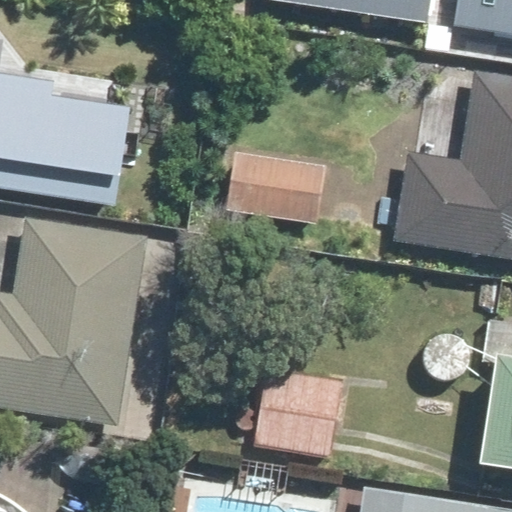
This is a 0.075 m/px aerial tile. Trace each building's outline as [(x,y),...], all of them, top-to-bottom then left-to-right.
[(290,0),(420,19),(423,0),(290,0)] [(501,3),(498,24),(511,25),(511,0),(461,0),(457,26),(485,29),(489,1),(501,3)] [(370,193),(366,218),(395,223),(394,236),(511,254),(511,74),(471,67),(456,159),(407,151),(399,198),(370,193)] [(0,181),(107,198),(119,117),(0,99),(0,181)] [(223,208),(311,221),(320,159),(232,146),(223,208)] [(0,405),(116,422),(142,232),(23,216),(12,293),(0,290),(0,405)] [(480,355),(489,356),(473,457),(511,462),(511,320),(487,316),(480,355)] [(249,442),(327,455),(339,379),(261,367),(249,442)] [(488,511),(404,501),(403,511),(488,511)]
